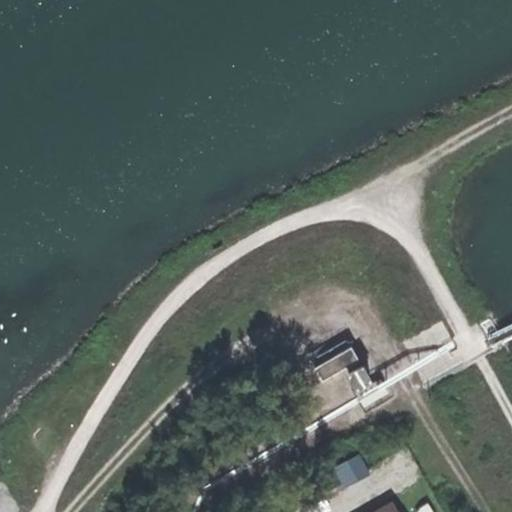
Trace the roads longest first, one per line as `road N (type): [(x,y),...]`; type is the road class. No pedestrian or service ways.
road 1 (track): [(42,511),(68,449),(135,347),(193,280),(282,225),(364,211),(411,248),(511,411)]
road 2 (track): [(72,511),(207,366),(303,305),(352,314),(475,511)]
